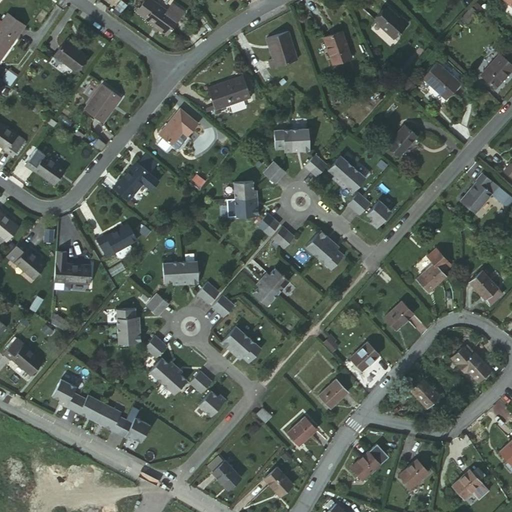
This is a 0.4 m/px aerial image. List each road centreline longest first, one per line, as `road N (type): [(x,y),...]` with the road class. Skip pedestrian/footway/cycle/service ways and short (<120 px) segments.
road 1 (residential): [(511,107),(375,257),(313,207)]
road 2 (residential): [(171,76),(61,204),(31,204),(0,181)]
road 3 (residential): [(171,489),(256,392),(196,339)]
road 4 (residential): [(360,416),(448,320),(482,325),(511,350)]
road 5 (residential): [(171,489),(0,401)]
road 6 (residential): [(279,0),(225,29),(171,76)]
road 7 (residential): [(511,373),(454,428),(411,427)]
road 8 (residential): [(171,76),(77,0)]
